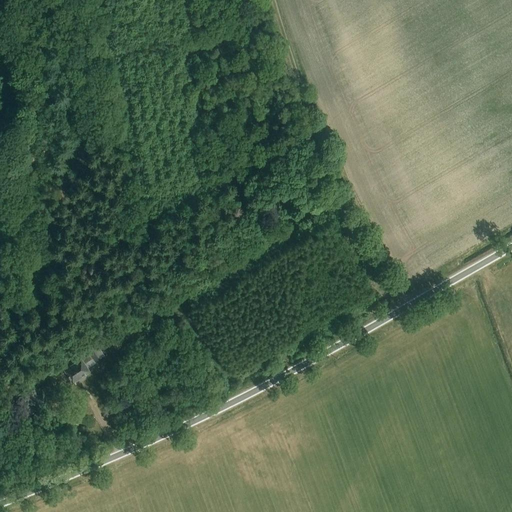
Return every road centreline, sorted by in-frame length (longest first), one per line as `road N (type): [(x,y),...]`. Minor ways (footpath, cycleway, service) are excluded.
road 1 (unclassified): [(0,503),(231,402),(511,247)]
road 2 (track): [(405,308),(310,124),(269,0)]
